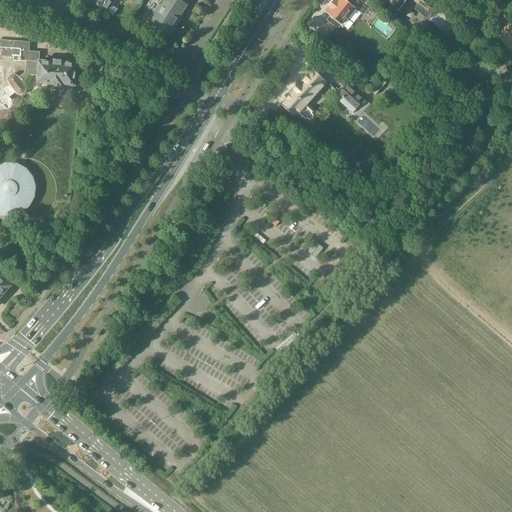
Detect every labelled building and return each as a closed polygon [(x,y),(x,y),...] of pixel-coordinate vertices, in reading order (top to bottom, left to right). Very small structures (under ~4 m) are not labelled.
[(113,16),(118,9),(123,2),(120,0),(91,0),(91,1),(113,16)] [(178,0),(165,0),(153,20),(163,27),(162,28),(170,34),(178,21),(176,20),(186,5),(178,0)] [(341,25),(342,26),(356,9),(363,15),(369,8),(374,12),(376,9),(371,5),(365,0),(358,0),(357,2),(354,0),(334,0),(325,12),(330,17),(327,20),(338,28),(341,25)] [(386,0),(385,3),(394,10),(394,9),(398,12),(406,1),(404,0),(386,0)] [(414,0),(430,12),(436,4),(430,0),(414,0)] [(492,5),(487,15),(497,21),(502,11),(492,5)] [(339,49),(328,40),(320,50),(331,58),(339,49)] [(39,61),(38,76),(37,84),(48,84),(48,87),(64,88),(64,85),(81,86),(82,61),(76,61),(76,63),(62,62),(62,61),(54,60),(53,62),(39,61)] [(286,100),(282,105),(295,118),(301,111),(302,112),(304,109),(304,108),(309,102),(311,102),(313,100),(312,99),(320,90),(321,91),(323,88),(323,87),(327,83),(313,70),(299,86),(297,84),(293,89),(289,94),(291,95),(286,100)] [(372,75),(364,83),(368,87),(376,79),(372,75)] [(380,78),(369,90),(375,95),(386,83),(380,78)] [(365,100),(347,84),(334,98),(335,98),(339,94),(347,101),(343,106),(348,101),(354,107),(356,107),(359,105),(360,106),(365,100)] [(0,212),(1,213),(6,214),(6,215),(11,215),(16,214),(19,212),(24,210),(25,209),(26,209),(29,206),(29,205),(28,205),(31,201),(33,197),(34,192),(34,187),(33,182),(31,178),(29,174),(25,170),(21,168),(17,166),(12,165),(8,165),(7,165),(3,165),(0,166),(0,212)] [(0,296),(1,298),(2,297),(4,297),(6,296),(7,294),(6,292),(8,290),(7,290),(11,285),(1,276),(2,275),(0,273),(0,296)]
